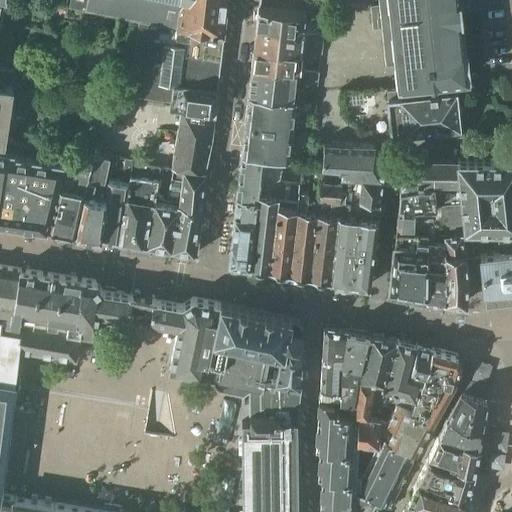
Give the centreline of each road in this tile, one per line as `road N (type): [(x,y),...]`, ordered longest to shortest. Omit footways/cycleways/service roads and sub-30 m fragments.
road 1 (residential): [(208,279),(239,0)]
road 2 (residential): [(208,279),(0,243)]
road 3 (residential): [(316,303),(306,446),(311,511)]
road 4 (residential): [(509,328),(316,303)]
